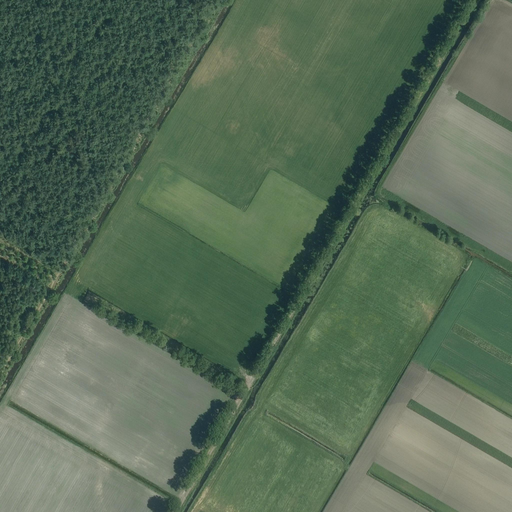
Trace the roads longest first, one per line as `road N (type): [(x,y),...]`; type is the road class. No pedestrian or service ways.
road 1 (track): [(472,0),(174,511)]
road 2 (track): [(0,375),(217,0)]
